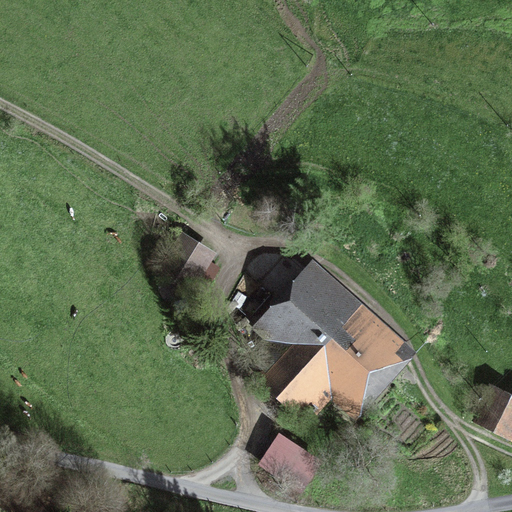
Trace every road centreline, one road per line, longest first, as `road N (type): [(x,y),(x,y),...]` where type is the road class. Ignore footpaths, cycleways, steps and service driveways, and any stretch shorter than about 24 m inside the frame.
road 1 (track): [(253,502),(238,461),(252,430),(221,318),(228,242),(311,250),(399,326),(436,403),(511,453)]
road 2 (unclassified): [(299,511),(0,444)]
road 3 (track): [(0,100),(228,242)]
